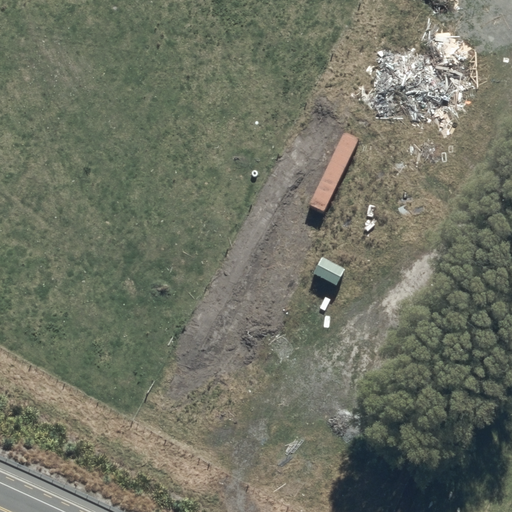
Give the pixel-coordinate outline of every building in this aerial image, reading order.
[(88,376),(73,402),(101,418),(115,392),(88,376)] [(30,423),(45,404),(23,387),(8,406),(30,423)] [(68,403),(57,418),(108,456),(119,441),(68,403)] [(124,469),(161,494),(176,471),(139,447),(136,451),(130,446),(120,461),(126,465),(124,469)] [(234,490),(230,511),(277,511),(280,498),(234,490)]
